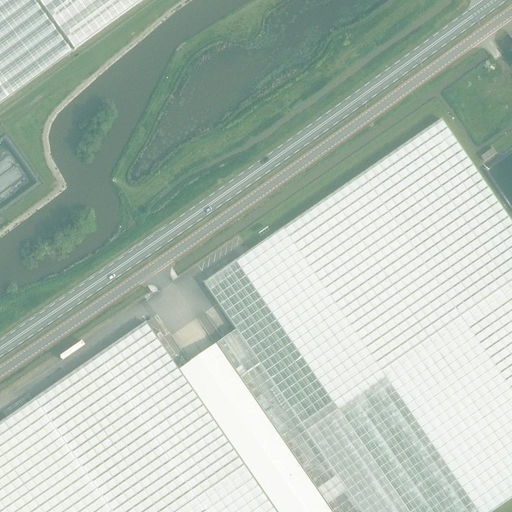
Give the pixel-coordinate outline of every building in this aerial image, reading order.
[(0,0),(0,103),(16,92),(42,73),(71,51),(62,38),(36,3),(33,0),(41,0),(46,6),(57,20),(77,48),(112,22),(142,0),(0,0)] [(202,283),(235,331),(360,511),(491,511),(511,498),(511,222),(441,119),(202,283)] [(485,160),(496,152),(493,147),(481,155),(485,160)] [(152,319),(147,322),(155,334),(160,330),(152,319)] [(145,323),(0,423),(0,511),(275,511),(178,371),(145,323)] [(360,511),(235,331),(178,371),(275,511),(360,511)]
